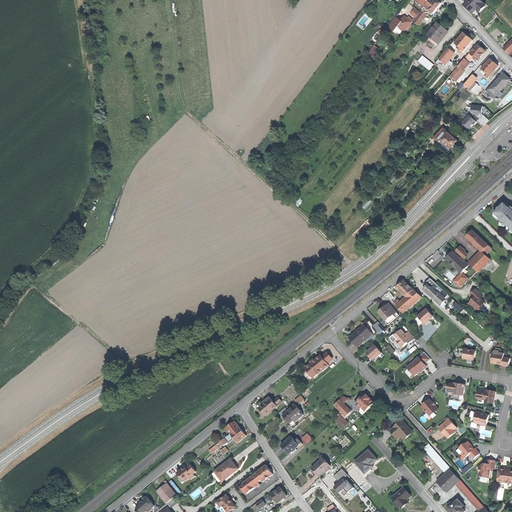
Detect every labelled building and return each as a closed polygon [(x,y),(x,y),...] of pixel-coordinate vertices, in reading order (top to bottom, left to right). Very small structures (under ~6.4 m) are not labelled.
[(436,0),(430,0),(423,10),(425,11),(427,8),(431,11),(433,13),(441,3),(437,0),(436,0)] [(480,0),(468,0),(465,4),(469,8),(473,13),(477,9),(479,12),(486,6),(480,0)] [(425,11),(423,10),(414,22),(418,25),(427,13),(425,11)] [(399,27),(405,32),(414,21),(412,19),(411,20),(408,18),(405,16),(401,21),(397,17),(389,27),(395,32),(399,27)] [(442,27),(438,24),(429,35),(433,39),(431,40),(436,44),(437,42),(446,31),(442,27)] [(449,33),(446,31),(437,42),(440,44),(449,33)] [(468,37),(464,33),(455,43),(461,48),(459,50),(462,53),(473,41),(468,37)] [(511,40),(503,48),(508,54),(511,50),(511,40)] [(479,45),(471,54),(476,58),(478,60),(479,60),(487,51),(483,48),(479,45)] [(369,53),(374,57),(380,50),(374,46),(369,53)] [(438,61),(443,65),(453,53),(448,49),(438,61)] [(430,70),(435,64),(426,57),(422,63),(430,70)] [(465,59),(458,67),(463,71),(470,63),(465,59)] [(491,59),(483,69),(488,73),(485,75),(488,78),(499,66),(494,62),(491,59)] [(490,90),(497,96),(511,80),(508,77),(504,74),(497,82),(490,90)] [(474,75),(465,85),(468,88),(474,81),(477,78),(474,75)] [(511,80),(497,96),(494,99),(497,101),(511,84),(511,80)] [(477,84),(474,81),(468,88),(471,90),(477,84)] [(486,92),(487,93),(490,90),(497,82),(496,81),(486,92)] [(487,93),(494,99),(497,96),(490,90),(487,93)] [(474,114),(472,117),(478,122),(481,119),(480,118),(483,115),(482,114),(483,106),(473,105),(472,114),(474,114)] [(477,122),(470,115),(463,123),(463,124),(461,127),(468,133),(471,130),(470,130),(474,125),(475,125),(477,122)] [(436,138),(440,142),(448,134),(444,130),(436,138)] [(448,134),(440,142),(444,146),(442,148),(444,150),(446,148),(449,151),(452,148),(454,148),(455,147),(454,145),(456,143),(458,141),(449,133),(448,134)] [(368,198),(365,208),(367,208),(368,205),(371,206),(373,200),(368,198)] [(500,209),(495,214),(501,220),(500,220),(509,229),(509,228),(511,230),(511,211),(510,210),(511,209),(505,203),(500,209)] [(467,238),(478,249),(484,243),(473,232),(467,238)] [(478,249),(483,253),(488,247),(484,243),(478,249)] [(456,251),(461,256),(464,253),(465,252),(460,247),(456,251)] [(471,265),(479,272),(490,261),(486,256),(492,250),(488,247),(483,253),(477,259),(471,265)] [(447,259),(458,269),(464,262),(460,258),(453,252),(450,255),(447,259)] [(464,274),(471,266),(465,260),(464,262),(458,269),(464,274)] [(470,280),(464,274),(456,283),(462,288),(470,280)] [(426,287),(425,289),(432,296),(431,297),(440,305),(442,303),(443,304),(445,302),(444,300),(446,299),(435,289),(438,286),(430,280),(426,284),(428,286),(426,287)] [(397,288),(407,298),(414,291),(404,282),(400,285),(397,288)] [(448,296),(438,286),(435,289),(446,299),(448,296)] [(473,301),(470,304),(476,309),(477,308),(480,312),(484,307),(482,305),(485,302),(481,298),(483,295),(477,289),(472,295),(475,298),(473,301)] [(421,298),(414,291),(407,298),(403,302),(410,308),(410,309),(421,298)] [(404,314),(410,308),(403,302),(398,308),(404,314)] [(383,310),(379,313),(386,322),(393,317),(397,313),(389,305),(383,310)] [(427,310),(419,317),(424,324),(426,326),(428,324),(430,322),(429,321),(434,318),(427,310)] [(396,320),(393,317),(386,322),(390,326),(396,320)] [(421,326),(424,324),(419,317),(416,319),(421,326)] [(379,332),(384,330),(380,321),(375,324),(379,332)] [(358,332),(350,338),(358,347),(365,341),(372,335),(365,326),(358,332)] [(402,329),(395,336),(398,339),(397,340),(402,346),(404,346),(409,342),(410,343),(412,341),(416,338),(409,331),(406,334),(402,329)] [(375,339),(372,335),(365,341),(368,345),(375,339)] [(391,344),(388,346),(394,353),(397,351),(391,344)] [(375,345),(367,352),(370,356),(374,360),(381,354),(382,353),(375,345)] [(490,358),(492,358),(493,353),(499,354),(499,353),(502,353),(502,350),(500,349),(497,348),(491,355),(490,358)] [(476,351),(466,349),(465,354),(464,354),(464,358),(469,359),(475,360),(476,351)] [(408,367),(415,376),(420,371),(421,373),(424,371),(422,369),(424,367),(427,365),(426,364),(431,359),(425,352),(419,357),(408,367)] [(315,361),(307,368),(308,369),(308,371),(309,373),(312,373),(313,375),(317,372),(319,374),(329,365),(328,363),(333,359),(328,353),(323,357),(321,356),(315,361)] [(492,358),(492,363),(498,364),(498,363),(500,364),(502,364),(502,366),(509,367),(510,359),(504,358),(504,353),(502,353),(499,353),(499,354),(493,353),(492,358)] [(384,357),(381,354),(374,360),(376,363),(384,357)] [(460,384),(454,383),(454,384),(453,388),(454,389),(453,393),(453,394),(461,395),(463,395),(465,384),(460,384)] [(479,390),(477,399),(486,400),(488,400),(488,402),(494,403),(496,392),(492,391),(487,390),(487,393),(484,392),(485,389),(479,388),(479,390)] [(300,404),(307,399),(303,394),(296,399),(300,404)] [(359,403),(357,405),(361,409),(363,407),(366,411),(375,403),(371,399),(367,395),(365,396),(364,395),(357,402),(359,403)] [(260,407),(266,415),(282,402),(278,397),(273,401),(270,397),(267,399),(266,400),(267,402),(260,407)] [(340,399),(335,404),(343,412),(348,407),(340,399)] [(422,406),(431,416),(438,409),(430,399),(426,402),(422,406)] [(287,419),(291,423),(294,420),(302,413),(303,412),(296,404),(284,415),(287,419)] [(351,411),(348,407),(343,412),(346,416),(351,411)] [(489,415),(477,412),(474,422),(487,426),(488,420),(489,415)] [(304,415),(302,413),(294,420),(296,422),(304,415)] [(343,414),(336,420),(345,429),(352,422),(343,414)] [(444,423),(439,428),(443,432),(446,436),(453,430),(454,430),(457,428),(449,418),(446,421),(447,422),(445,425),(444,423)] [(227,427),(231,432),(239,426),(235,421),(227,427)] [(403,422),(392,432),(395,436),(399,433),(401,436),(405,440),(413,433),(403,422)] [(239,426),(231,432),(234,436),(233,437),(234,439),(235,440),(236,439),(239,442),(247,435),(243,431),(239,426)] [(456,432),(454,430),(453,430),(446,436),(448,439),(456,432)] [(225,445),(234,439),(233,437),(234,436),(231,432),(221,440),(224,444),(225,445)] [(303,438),(308,443),(312,439),(307,434),(303,438)] [(292,437),(282,445),(286,450),(289,454),(293,451),(296,448),(300,444),(301,445),(303,444),(298,438),(295,441),(292,437)] [(212,453),(224,444),(221,440),(209,450),(212,453)] [(464,455),(466,458),(470,454),(474,459),(480,454),(478,452),(476,449),(475,450),(472,446),(468,442),(466,444),(464,444),(460,448),(464,452),(464,455)] [(431,445),(426,450),(445,472),(449,468),(450,467),(431,445)] [(463,460),(466,458),(464,455),(464,452),(460,448),(457,450),(462,456),(461,457),(463,460)] [(370,450),(356,462),(360,467),(366,474),(372,469),(370,467),(373,464),(378,459),(374,455),(370,450)] [(316,472),(319,476),(331,465),(324,458),(316,465),(317,466),(314,469),(316,472)] [(231,459),(215,471),(222,480),(226,477),(227,478),(235,471),(239,468),(235,463),(231,459)] [(493,461),(489,460),(489,464),(485,463),(479,468),(479,469),(480,471),(479,476),(490,478),(491,470),(495,471),(497,461),(493,461)] [(183,468),(177,473),(180,477),(182,475),(186,480),(190,477),(191,479),(195,475),(194,473),(196,471),(190,463),(186,466),(186,467),(185,468),(183,469),(183,468)] [(257,473),(262,480),(264,482),(274,474),(270,469),(267,465),(257,473)] [(357,469),(363,476),(366,474),(360,467),(357,469)] [(349,493),(354,488),(347,480),(346,481),(344,479),(349,475),(343,468),(334,476),(341,484),(337,487),(341,492),(345,489),(349,493)] [(445,472),(436,481),(447,492),(456,483),(460,480),(449,468),(445,472)] [(504,468),(499,468),(498,480),(499,480),(501,482),(504,480),(506,482),(511,482),(511,470),(510,470),(510,469),(504,468)] [(373,470),(372,469),(366,474),(363,476),(365,477),(373,470)] [(237,473),(235,471),(227,478),(226,477),(222,480),(215,471),(213,473),(221,484),(237,473)] [(259,482),(262,480),(257,473),(244,483),(245,484),(246,486),(244,488),(243,488),(248,494),(257,487),(259,487),(260,485),(261,484),(259,482)] [(461,479),(460,480),(456,483),(480,511),(488,511),(461,479)] [(159,491),(168,503),(178,495),(169,483),(167,485),(159,491)] [(155,489),(157,492),(164,486),(162,484),(155,489)] [(281,487),(272,494),(272,495),(275,499),(278,502),(281,500),(282,500),(284,498),(287,495),(284,491),(281,487)] [(405,488),(393,498),(403,508),(407,505),(405,502),(408,500),(412,496),(409,492),(405,488)] [(227,495),(217,502),(221,507),(223,506),(227,511),(230,511),(236,508),(231,501),(227,495)] [(142,503),(138,506),(143,511),(146,508),(147,509),(148,511),(149,510),(155,505),(148,496),(144,500),(141,502),(142,503)] [(257,504),(260,508),(266,504),(263,499),(257,504)] [(453,511),(464,511),(466,511),(463,507),(464,506),(459,500),(453,505),(450,508),(453,511)]
